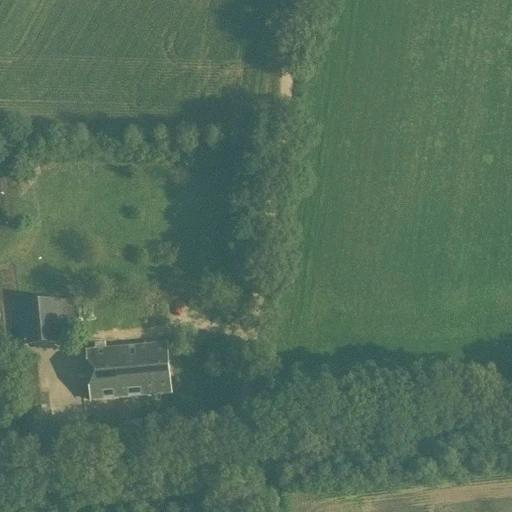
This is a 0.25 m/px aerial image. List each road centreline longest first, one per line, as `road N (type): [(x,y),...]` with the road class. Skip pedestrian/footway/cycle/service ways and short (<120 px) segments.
road 1 (track): [(299,0),(241,454)]
road 2 (unclassified): [(243,511),(241,454),(511,421)]
